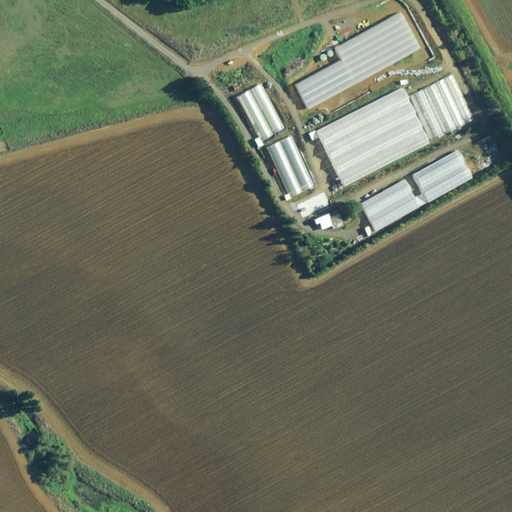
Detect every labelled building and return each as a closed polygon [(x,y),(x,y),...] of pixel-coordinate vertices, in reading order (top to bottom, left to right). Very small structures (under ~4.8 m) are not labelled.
[(285,128),(261,84),(236,97),(258,137),(254,140),(258,148),(263,145),(261,141),(285,128)] [(456,129),(434,84),(409,96),(432,141),(456,129)] [(429,143),(401,88),(316,132),(344,186),(429,143)] [(316,138),(313,131),(307,134),(310,141),(316,138)] [(291,136),(266,148),(288,193),(284,195),(286,200),(315,185),(291,136)] [(427,202),(427,203),(471,178),(456,150),(412,175),(421,192),(413,197),(403,180),(397,183),(396,181),(383,188),(384,191),(360,204),(374,231),(427,202)] [(343,226),(337,210),(326,215),(332,230),(343,226)] [(324,220),(322,216),(313,220),(315,224),(324,220)]
